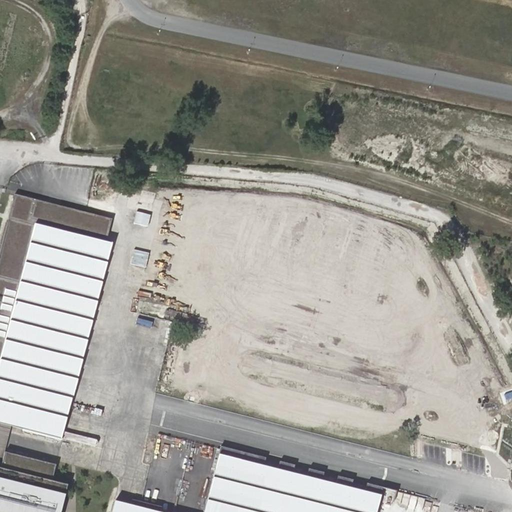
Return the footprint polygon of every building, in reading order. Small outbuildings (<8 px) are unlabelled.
[(136,211),(132,223),(147,227),(150,214),(136,211)] [(114,244),(11,218),(0,259),(0,424),(64,441),(114,244)] [(146,267),(148,252),(133,249),(130,264),(146,267)] [(138,317),(136,332),(161,336),(163,321),(138,317)] [(116,501),(113,511),(377,511),(384,489),(369,485),(367,493),(353,490),(355,481),(340,478),(338,486),(324,482),(326,474),(311,470),(308,478),(294,475),(297,466),(282,462),(279,471),(265,467),(267,459),(222,447),(205,511),(161,511),(163,507),(133,500),(132,506),(116,501)] [(0,511),(61,511),(68,486),(53,482),(57,466),(6,453),(2,469),(0,468),(0,511)]
